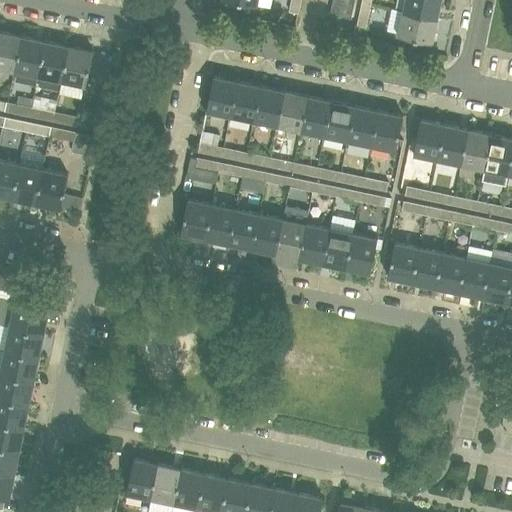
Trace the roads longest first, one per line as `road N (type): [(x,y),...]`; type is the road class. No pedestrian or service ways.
road 1 (residential): [(59,405),(423,476),(444,449),(466,332)]
road 2 (residential): [(466,332),(88,254)]
road 3 (residential): [(462,90),(174,31)]
road 4 (residential): [(59,405),(88,254)]
road 5 (residential): [(174,31),(32,0)]
